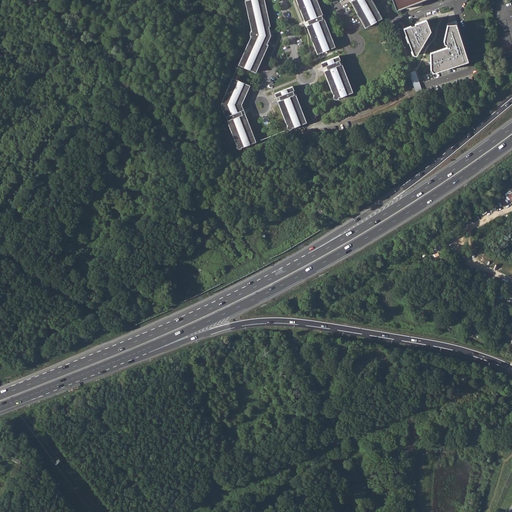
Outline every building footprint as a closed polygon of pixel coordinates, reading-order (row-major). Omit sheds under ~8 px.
[(264,0),(248,0),(245,1),(251,32),(250,31),(250,34),(250,36),(251,36),(238,65),(256,73),(268,45),(264,43),(266,38),(266,36),(266,33),(266,32),(265,28),(270,26),(264,0)] [(313,43),(317,54),(335,47),(324,19),(323,19),(322,15),(323,15),(316,0),(296,0),(298,5),(298,8),(300,10),(305,22),(307,21),(308,22),(309,25),(306,26),(310,37),(311,40),(311,41),(313,43)] [(382,18),(372,0),(352,0),(350,1),(355,10),(356,12),(356,13),(357,14),(357,15),(358,16),(358,17),(359,17),(365,28),(382,18)] [(430,28),(427,19),(404,27),(412,52),(416,51),(430,28)] [(445,48),(429,52),(430,64),(430,73),(470,60),(456,20),(448,22),(443,43),(443,45),(445,45),(445,48)] [(339,56),(321,63),(322,67),(326,66),(326,67),(327,69),(324,71),(328,82),(333,95),(333,94),(334,95),(333,96),(333,97),(333,98),(334,99),(335,99),(337,99),(338,98),(338,97),(339,97),(353,92),(342,64),(340,64),(339,60),(340,60),(339,56)] [(250,86),(232,78),(222,100),(221,103),(221,106),(223,110),(225,117),(227,116),(228,120),(227,120),(236,145),(237,144),(237,145),(236,146),(236,147),(237,148),(238,149),(240,149),(241,148),(242,148),(242,147),(256,142),(245,114),(242,115),(241,113),(241,111),(244,110),(242,104),(250,86)] [(293,86),(275,93),(276,97),(279,96),(280,98),(281,100),(278,101),(282,113),(287,125),(288,125),(287,126),(287,127),(287,128),(288,129),(290,130),(291,129),(292,129),(292,128),(292,127),(293,127),(293,128),(307,122),(296,94),(295,94),(293,91),(294,90),(293,86)]
